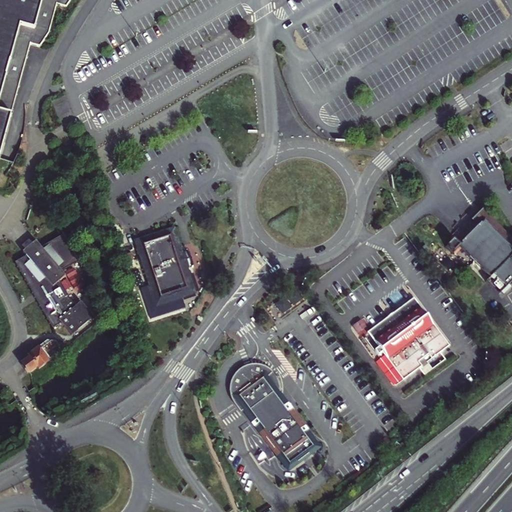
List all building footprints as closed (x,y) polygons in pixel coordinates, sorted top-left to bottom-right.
[(6,162),(23,100),(37,45),(47,47),(77,0),(0,0),(0,191),(13,195),(18,179),(14,178),(21,166),(6,162)] [(511,222),(490,203),(480,214),(483,216),(464,237),(461,234),(456,239),(454,241),(461,248),(464,245),(468,241),(500,271),(496,275),(509,287),(511,284),(511,222)] [(198,295),(190,269),(195,268),(190,252),(185,254),(177,229),(139,242),(141,247),(144,259),(160,307),(171,304),(178,302),(198,295)] [(428,243),(431,247),(437,243),(434,238),(428,243)] [(54,253),(47,241),(37,245),(32,247),(34,252),(22,257),(52,327),(62,327),(74,338),(85,327),(94,318),(82,306),(77,312),(66,284),(73,281),(71,276),(88,270),(76,244),(66,248),(54,253)] [(384,322),(363,338),(399,385),(415,372),(416,371),(413,367),(424,359),(427,363),(435,357),(444,350),(408,303),(387,320),(384,322)] [(360,334),(370,328),(365,320),(355,325),(360,334)] [(35,363),(31,367),(36,373),(38,375),(42,370),(45,373),(66,353),(58,344),(53,348),(50,344),(40,353),(41,354),(33,361),(35,363)] [(270,374),(266,371),(265,370),(261,369),(256,368),(249,368),(246,369),(241,371),(238,373),(233,378),(231,381),(229,388),(228,393),(229,398),(230,402),(231,405),(233,408),(237,406),(240,410),(268,447),(279,460),(282,457),(283,459),(282,461),(284,463),(286,462),(287,464),(301,453),(303,456),(307,454),(304,450),(308,447),(307,446),(308,445),(306,442),(305,444),(304,442),(306,440),(266,391),(262,394),(255,386),(270,374)] [(266,391),(306,440),(317,432),(270,374),(255,386),(262,394),(266,391)]
